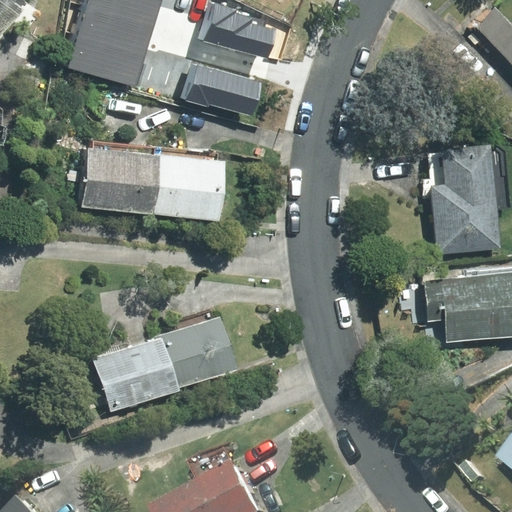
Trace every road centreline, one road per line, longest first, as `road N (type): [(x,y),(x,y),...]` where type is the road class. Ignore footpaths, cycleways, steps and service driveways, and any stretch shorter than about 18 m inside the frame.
road 1 (residential): [(422,511),(379,458),(330,348),(310,244),(316,142),(344,37),(364,0)]
road 2 (unknown): [(330,348),(57,479)]
road 3 (unknown): [(310,244),(24,230)]
